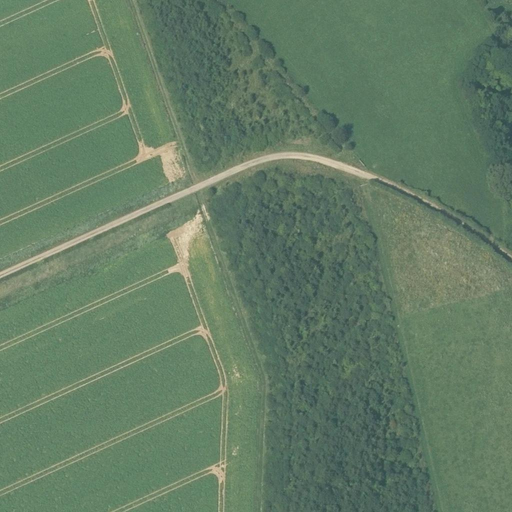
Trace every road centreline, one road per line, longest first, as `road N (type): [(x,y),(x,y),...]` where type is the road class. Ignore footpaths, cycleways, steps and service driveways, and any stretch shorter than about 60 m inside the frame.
road 1 (track): [(511,260),(386,184),(288,155),(245,165),(0,276)]
road 2 (track): [(356,173),(214,0)]
road 3 (track): [(197,187),(130,0)]
